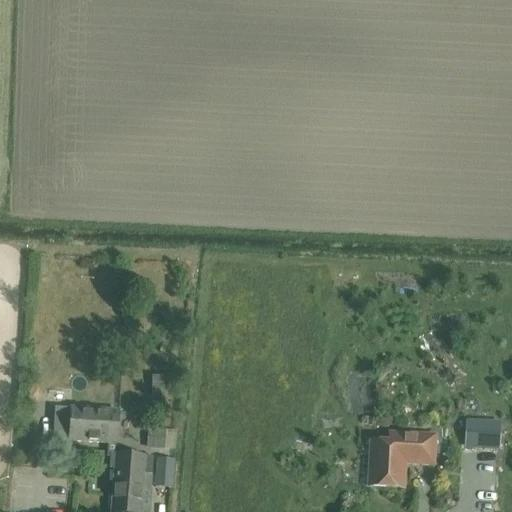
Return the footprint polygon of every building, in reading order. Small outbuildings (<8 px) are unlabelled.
[(110,511),(126,511),(128,491),(133,492),(135,457),(116,456),(119,413),(71,409),(69,441),(108,444),(107,458),(110,458),(109,469),(115,470),(113,484),(110,484),(108,510),(111,510),(110,511)] [(147,448),(151,449),(164,450),(166,430),(148,429),(147,448)] [(433,464),(435,436),(389,433),(389,442),(370,441),(368,486),(403,488),(405,463),(433,464)] [(153,459),(135,457),(133,492),(128,491),(126,511),(141,511),(149,511),(153,459)] [(172,490),(174,460),(156,459),(154,488),(172,490)] [(76,501),(78,481),(58,479),(56,499),(76,501)]
